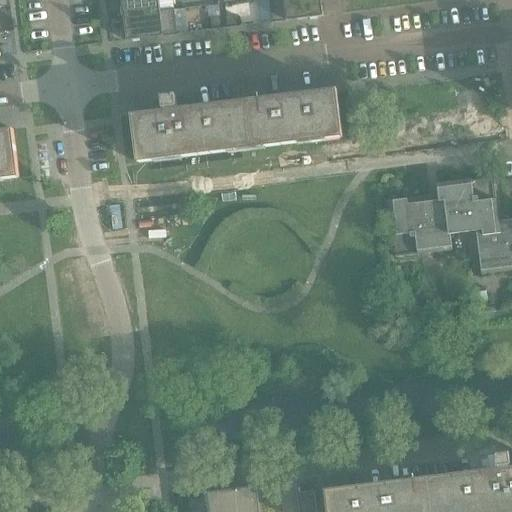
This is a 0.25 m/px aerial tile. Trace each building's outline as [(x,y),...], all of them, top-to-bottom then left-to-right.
[(121,0),(123,16),(160,11),(159,0),(121,0)] [(320,0),(269,0),(273,24),(323,17),(320,0)] [(127,42),(178,35),(174,9),(160,11),(123,16),(127,42)] [(238,28),(236,16),(227,17),(228,29),(238,28)] [(211,19),(213,31),(222,30),(221,18),(211,19)] [(195,114),(194,109),(192,95),(162,99),(164,118),(135,121),(134,116),(133,116),(138,164),(343,140),(337,92),(336,92),(336,97),(195,114)] [(0,180),(18,178),(18,179),(20,178),(14,130),(13,131),(13,136),(0,137),(0,180)] [(396,258),(451,252),(449,236),(476,233),(481,276),(511,272),(511,214),(498,217),(493,178),(437,185),(438,201),(430,201),(429,197),(389,202),(396,258)] [(328,496),(327,491),(326,491),(328,511),(511,511),(511,472),(510,454),(479,457),(481,477),(328,496)] [(254,511),(252,488),(207,494),(209,511),(254,511)] [(297,494),(299,511),(317,511),(315,492),(300,494),(297,494)]
